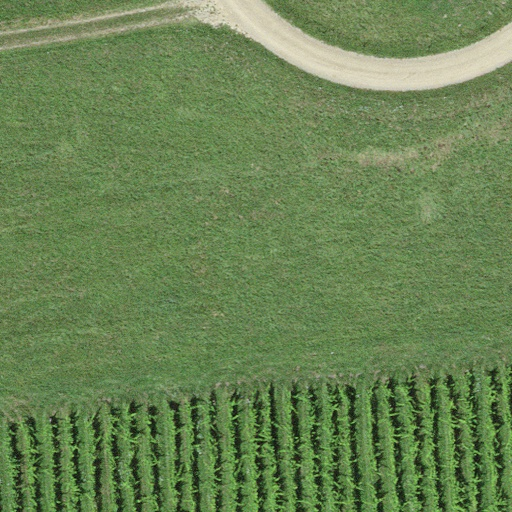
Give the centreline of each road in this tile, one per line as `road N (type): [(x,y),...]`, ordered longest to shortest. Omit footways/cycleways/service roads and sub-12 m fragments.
road 1 (track): [(223,0),(310,69),(376,83),(459,73),(511,37)]
road 2 (track): [(0,38),(105,24),(180,0)]
